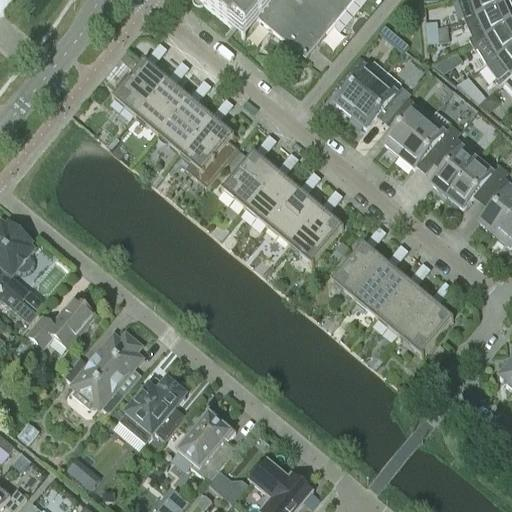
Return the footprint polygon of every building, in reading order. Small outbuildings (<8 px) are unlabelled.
[(192,0),(229,31),(245,13),(304,62),(355,0),(192,0)] [(463,25),(508,8),(505,0),(462,0),(456,2),(461,21),(463,25)] [(470,49),(511,27),(511,16),(508,8),(463,25),(466,33),(470,42),(467,43),(470,49)] [(425,28),(425,29),(426,32),(426,39),(427,44),(427,48),(430,48),(433,48),(436,48),(437,47),(439,47),(444,47),(445,47),(447,46),(447,42),(447,39),(447,34),(446,31),(444,31),(443,31),(442,31),(442,32),(441,32),(440,32),(438,32),(438,33),(437,33),(437,32),(436,31),(436,27),(436,26),(435,26),(427,27),(426,27),(425,28)] [(511,27),(470,49),(473,55),(476,54),(485,70),(511,51),(511,27)] [(498,91),(511,78),(511,51),(485,70),(496,84),(493,86),(498,91)] [(434,68),(432,69),(432,71),(434,72),(435,72),(435,73),(436,73),(436,74),(437,75),(438,75),(438,76),(439,76),(442,78),(443,79),(443,78),(444,78),(445,77),(446,77),(449,75),(449,74),(450,74),(452,73),(452,72),(453,72),(455,70),(456,70),(458,69),(459,67),(459,64),(457,61),(457,60),(456,58),(455,58),(453,58),(450,60),(449,60),(449,61),(448,61),(445,63),(442,63),(442,64),(439,65),(439,66),(438,66),(436,67),(435,67),(435,68),(434,68)] [(350,121),(378,86),(364,75),(367,71),(358,62),(340,84),(348,91),(335,108),(350,121)] [(110,102),(133,122),(165,84),(142,64),(140,67),(141,67),(113,101),(112,100),(110,102)] [(511,78),(498,91),(502,88),(511,98),(511,78)] [(467,82),(455,90),(478,109),(481,106),(485,103),(467,82)] [(155,140),(187,102),(165,84),(133,122),(155,140)] [(388,124),(408,99),(399,91),(393,98),(378,86),(350,121),(365,134),(379,117),(388,124)] [(485,103),(481,106),(490,116),(490,115),(494,112),(495,111),(500,107),(498,105),(497,104),(496,103),(496,102),(492,97),(490,98),(489,99),(488,99),(487,101),(486,101),(485,102),(485,103)] [(408,99),(388,124),(396,131),(383,148),(398,161),(426,126),(412,114),(415,110),(406,103),(408,99)] [(187,102),(155,140),(177,159),(209,121),(187,102)] [(209,121),(177,159),(189,169),(184,176),(206,194),(238,155),(227,146),(230,142),(230,143),(232,140),(209,121)] [(436,164),(457,138),(448,130),(441,138),(426,126),(398,161),(413,173),(427,157),(436,164)] [(446,201),(474,166),(460,154),(464,150),(454,142),(458,138),(457,138),(436,164),(445,171),(431,188),(446,201)] [(219,194),(243,214),(275,176),(251,156),(249,159),(250,159),(222,192),(221,192),(219,194)] [(484,204),(506,178),(496,170),(489,178),(474,166),(446,201),(461,213),(475,197),(484,204)] [(265,232),(297,194),(275,176),(243,214),(265,232)] [(506,178),(484,204),(492,211),(479,228),(494,241),(511,218),(511,197),(508,194),(511,190),(502,182),(506,178)] [(297,194),(265,232),(287,251),(319,213),(297,194)] [(342,232),(319,213),(287,251),(310,270),(312,268),(311,267),(339,234),(340,234),(342,232)] [(511,218),(494,241),(509,253),(511,249),(511,218)] [(0,278),(3,275),(10,281),(16,275),(20,276),(25,276),(29,273),(31,269),(30,265),(28,261),(33,254),(0,226),(0,278)] [(341,246),(328,262),(335,267),(348,251),(341,246)] [(329,286),(353,305),(385,267),(361,248),(359,250),(360,251),(332,284),(331,284),(329,286)] [(375,324),(407,286),(385,267),(353,305),(375,324)] [(407,286),(375,324),(397,342),(429,304),(407,286)] [(0,288),(0,305),(14,317),(23,307),(6,293),(0,288)] [(67,355),(95,321),(73,303),(50,330),(41,322),(26,340),(42,354),(52,342),(67,355)] [(452,323),(429,304),(397,342),(420,362),(422,359),(421,359),(449,325),(450,326),(452,323)] [(114,393),(139,363),(133,358),(138,352),(124,340),(119,347),(113,341),(88,371),(78,363),(61,382),(78,396),(75,400),(89,411),(92,407),(107,421),(124,401),(114,393)] [(511,396),(511,359),(505,367),(509,371),(498,383),(499,384),(501,382),(507,386),(504,390),(511,396)] [(184,422),(174,413),(184,401),(166,385),(159,393),(151,387),(137,404),(139,405),(125,416),(126,417),(118,427),(144,448),(153,437),(164,446),(184,422)] [(218,476),(236,454),(227,446),(234,437),(225,429),(223,432),(207,420),(190,440),(187,437),(180,446),(183,449),(176,456),(192,469),(189,472),(208,487),(209,486),(210,484),(211,484),(211,483),(212,482),(214,480),(215,479),(215,478),(216,478),(216,477),(217,476),(218,476)] [(3,444),(0,447),(0,452),(7,459),(13,452),(3,444)] [(297,511),(311,495),(291,479),(287,483),(265,464),(264,465),(257,466),(248,476),(249,483),(248,484),(270,503),(262,511),(297,511)] [(208,487),(208,490),(210,492),(212,494),(213,494),(214,495),(215,496),(217,498),(218,499),(220,501),(223,503),(224,503),(224,504),(225,505),(226,506),(227,506),(227,507),(228,507),(228,508),(229,508),(231,508),(232,508),(233,506),(234,505),(235,504),(236,502),(237,501),(238,500),(239,499),(239,498),(240,498),(241,496),(243,494),(243,493),(244,493),(244,492),(245,492),(246,490),(245,489),(242,486),(241,485),(238,485),(235,486),(230,485),(229,485),(229,484),(228,484),(227,483),(226,483),(225,481),(224,480),(223,479),(222,479),(221,478),(220,477),(219,477),(218,476),(217,476),(216,477),(216,478),(215,478),(215,479),(214,480),(212,482),(211,483),(211,484),(210,484),(209,486),(208,487)] [(0,495),(0,511),(17,511),(25,504),(15,495),(9,503),(0,495)] [(196,509),(198,511),(204,511),(210,505),(204,500),(196,509)]
